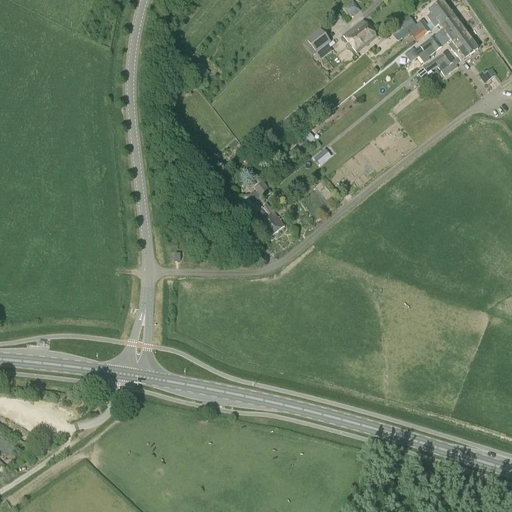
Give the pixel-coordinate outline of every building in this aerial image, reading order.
[(430,16),(427,18),(427,19),(430,23),(431,23),(448,10),(442,3),(442,2),(428,13),(430,16)] [(359,12),(353,3),(344,9),(350,18),(359,12)] [(448,10),(431,23),(431,24),(435,29),(438,26),(440,29),(454,18),(449,11),(448,10)] [(400,27),(391,34),(398,42),(409,34),(412,38),(427,27),(426,26),(422,21),(416,26),(409,18),(398,26),(400,27)] [(442,31),(439,34),(443,39),(460,26),(454,19),(454,18),(440,29),(441,30),(442,31)] [(357,54),(376,39),(363,23),(344,38),(357,54)] [(460,26),(443,39),(443,40),(446,44),(450,42),(452,45),(466,34),(460,27),(460,26)] [(412,38),(416,43),(430,32),(427,27),(412,38)] [(316,54),(331,43),(320,30),(306,41),(306,42),(303,45),(312,57),(316,54)] [(454,48),(451,50),(455,55),(472,42),(466,35),(466,34),(452,45),(453,45),(454,48)] [(424,54),(438,43),(434,37),(433,38),(414,52),(412,50),(404,55),(410,64),(418,58),(424,54)] [(472,42),(455,55),(455,56),(458,59),(461,63),(478,50),(472,43),(472,42)] [(438,43),(424,54),(427,58),(442,48),(438,43)] [(446,54),(424,70),(430,78),(434,75),(432,73),(437,69),(450,59),(446,54)] [(450,59),(437,69),(445,78),(457,69),(450,59)] [(495,78),(490,72),(481,79),(480,77),(479,77),(485,86),(495,78)] [(233,150),(237,155),(243,151),(239,146),(233,150)] [(314,159),(319,166),(325,161),(320,154),(314,159)] [(271,194),(262,182),(261,183),(258,177),(245,187),(249,193),(253,190),(256,193),(255,193),(256,194),(255,195),(253,193),(244,200),(250,209),(262,200),(262,201),(271,194)] [(220,200),(225,206),(232,200),(225,190),(223,192),(217,196),(220,200)] [(270,239),(284,228),(267,205),(256,214),(254,211),(248,216),(254,224),(258,222),(260,225),(259,225),(270,239)]
